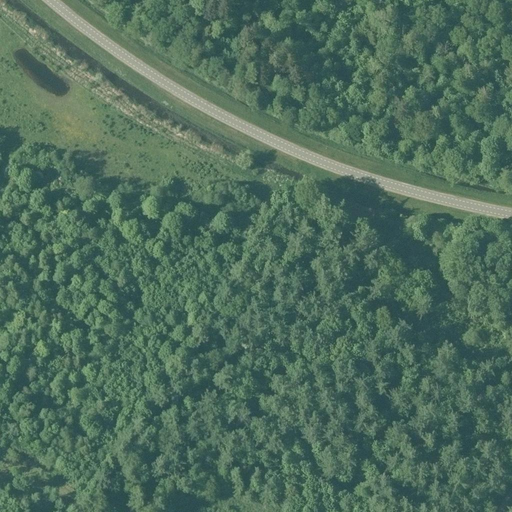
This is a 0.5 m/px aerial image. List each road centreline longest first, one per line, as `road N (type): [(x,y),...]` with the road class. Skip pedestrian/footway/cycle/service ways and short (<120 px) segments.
road 1 (tertiary): [(511,214),(312,161),(121,57),(49,0)]
road 2 (track): [(0,177),(12,149),(75,136),(248,188)]
